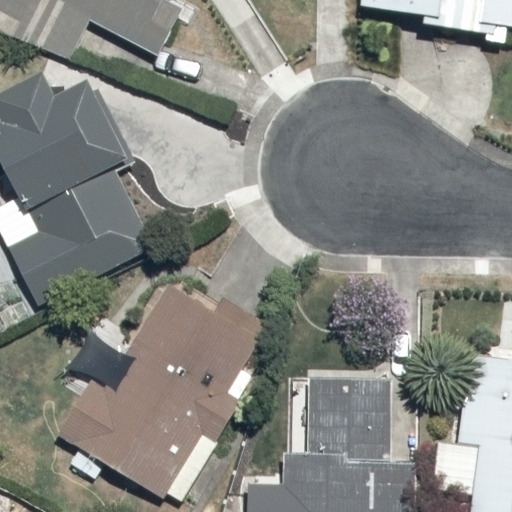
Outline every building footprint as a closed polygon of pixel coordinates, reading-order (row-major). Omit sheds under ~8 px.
[(74,64),(99,17),(149,45),(173,0),(0,0),(0,37),(12,44),(18,33),(74,64)] [(511,0),(375,0),(374,9),(441,18),(440,30),(511,40),(511,0)] [(54,219),(14,243),(53,307),(163,241),(124,176),(146,162),(101,88),(77,102),(61,75),(10,106),(18,120),(1,131),(54,219)] [(102,377),(71,435),(86,444),(74,466),(102,481),(114,459),(194,502),(287,326),(193,276),(131,392),(102,377)] [(511,511),(511,354),(482,350),(468,446),(492,449),(482,511),(511,511)] [(255,454),(255,511),(401,511),(400,376),(318,377),(319,453),(255,454)]
